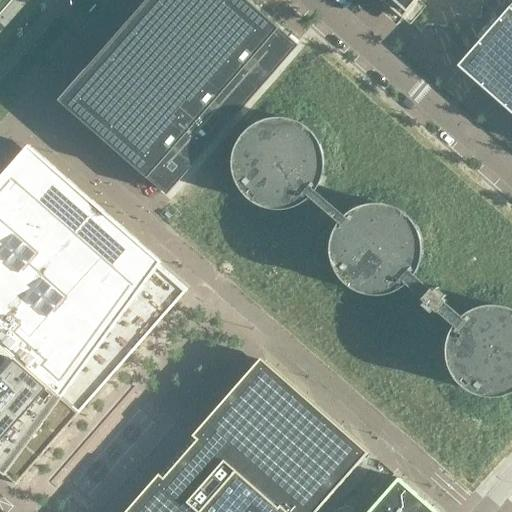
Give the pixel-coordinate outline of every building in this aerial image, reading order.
[(175,0),(79,116),(162,191),(294,41),(245,0),(175,0)] [(383,0),(385,1),(386,2),(387,3),(388,4),(405,19),(406,17),(408,14),(420,0),(383,0)] [(511,112),(511,4),(458,66),(511,112)] [(6,58),(26,69),(36,50),(15,39),(6,58)] [(323,163),(323,161),(323,159),(323,157),(322,155),(322,152),(321,150),(320,147),(319,144),(316,140),(314,137),(311,133),(309,130),(306,128),(302,125),(299,123),(294,121),(290,119),(285,118),(281,118),(276,118),(271,118),(266,119),(263,120),(258,122),(255,123),(251,126),(247,129),(244,132),(242,134),(239,138),(237,141),(235,146),(233,151),(232,154),(231,159),(231,161),(231,164),(231,168),(232,171),(232,173),(233,176),(233,178),(234,181),(236,185),(238,188),(241,193),(242,194),(244,196),(247,199),(251,202),(255,205),(260,207),(265,208),(268,209),(273,210),(278,210),(283,210),(289,209),(293,207),(297,206),(301,203),(304,201),(307,199),(310,196),(314,192),(316,189),(318,185),(320,182),(320,180),(321,178),(322,175),(322,173),(323,170),(323,167),(323,163)] [(162,262),(29,145),(0,177),(0,343),(79,413),(188,290),(169,273),(163,280),(154,272),(162,262)] [(417,274),(419,271),(420,269),(421,266),(422,263),(422,261),(423,258),(423,256),(424,254),(424,251),(424,248),(423,242),(423,239),(422,237),(421,234),(420,233),(419,229),(416,225),(413,221),(411,218),(409,216),(405,213),(400,210),(397,208),(394,207),(391,206),(386,205),(383,204),(379,204),(374,204),(369,205),(364,206),(359,208),(356,209),(352,212),(348,215),(344,219),(342,221),(339,225),(336,230),(335,231),(334,235),(334,236),(333,240),(332,241),(332,245),(332,248),(332,251),(332,253),(332,257),(333,260),(333,262),(334,265),(335,268),(337,271),(338,274),(340,277),(344,281),(346,283),(350,287),(353,289),(357,291),(360,293),(363,294),(367,295),(370,296),(375,296),(379,296),(382,296),(387,295),(390,294),(394,293),(397,292),(401,290),(406,287),(408,285),(411,282),(414,278),(415,277),(417,274)] [(511,309),(510,309),(507,308),(504,307),(499,306),(495,305),(490,305),(485,305),(481,306),(478,307),(473,309),(470,310),(466,313),(463,315),(459,318),(457,321),(455,323),(453,326),(450,331),(449,334),(448,336),(447,339),(446,342),(446,346),(446,349),(445,351),(446,354),(446,358),(446,359),(447,364),(448,366),(449,369),(451,374),(452,375),(454,378),(457,382),(460,385),(464,388),(468,391),(473,393),(477,395),(482,396),(487,397),(493,397),(496,397),(501,396),(504,395),(509,394),(511,392),(511,309)] [(79,413),(0,343),(0,470),(0,471),(16,485),(79,413)] [(260,369),(197,443),(201,449),(193,458),(167,488),(162,485),(136,511),(317,511),(370,453),(267,361),(260,369)] [(437,511),(399,478),(369,511),(437,511)]
